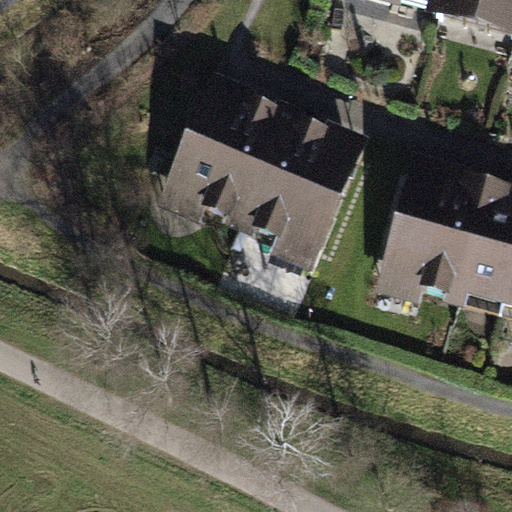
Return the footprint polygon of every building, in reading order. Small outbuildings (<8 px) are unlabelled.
[(511,0),(385,0),(443,16),(448,0),(455,0),(511,15),(511,0)] [(269,113),(251,105),(245,119),(210,104),(196,137),(202,140),(180,191),(209,203),(205,212),(242,228),(287,121),(269,113)] [(305,129),(287,121),(242,228),(278,243),(282,234),(311,246),(333,196),(338,198),(353,165),(317,150),(323,136),(305,129)] [(445,193),(413,185),(404,219),(409,221),(396,275),(425,282),(422,293),(462,303),(465,292),(483,227),(478,220),(486,190),(465,183),(449,179),(445,193)] [(511,196),(509,196),(486,190),(478,220),(483,227),(465,292),(505,303),(511,279),(511,196)]
